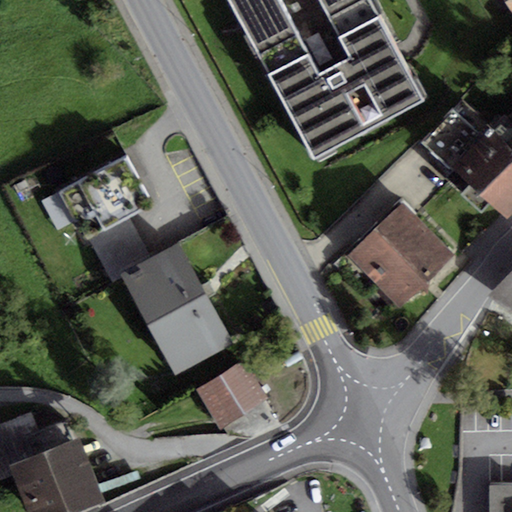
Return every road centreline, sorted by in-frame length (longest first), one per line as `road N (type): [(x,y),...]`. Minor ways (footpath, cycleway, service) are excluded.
road 1 (secondary): [(143,0),(324,340),(353,408),(348,441)]
road 2 (residential): [(348,441),(511,251)]
road 3 (secondary): [(348,441),(306,445),(154,511)]
